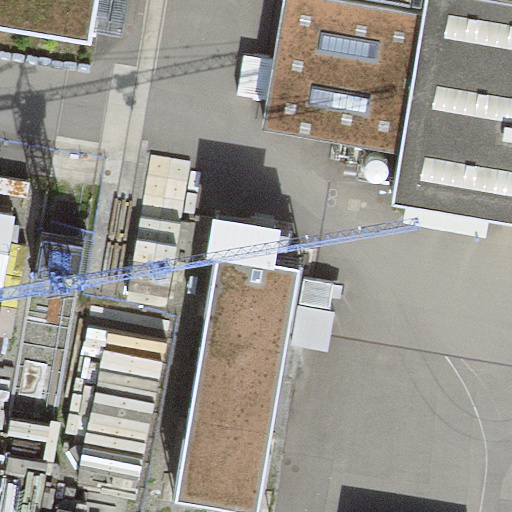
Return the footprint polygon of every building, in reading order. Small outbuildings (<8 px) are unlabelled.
[(95,0),(0,0),(0,22),(90,37),(95,0)] [(416,19),(304,0),(289,0),(266,136),(400,160),(425,20),(416,19)] [(419,0),(304,0),(416,19),(419,0)] [(511,0),(431,0),(398,212),(511,228),(511,0)] [(217,257),(176,507),(205,511),(253,511),(292,269),(217,257)]
